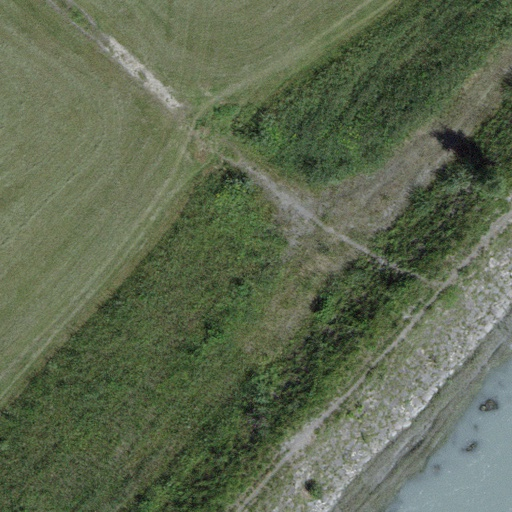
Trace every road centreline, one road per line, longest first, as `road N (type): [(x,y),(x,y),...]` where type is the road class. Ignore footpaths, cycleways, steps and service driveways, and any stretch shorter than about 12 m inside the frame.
road 1 (track): [(511,61),(112,511)]
road 2 (track): [(53,0),(226,167),(382,296)]
